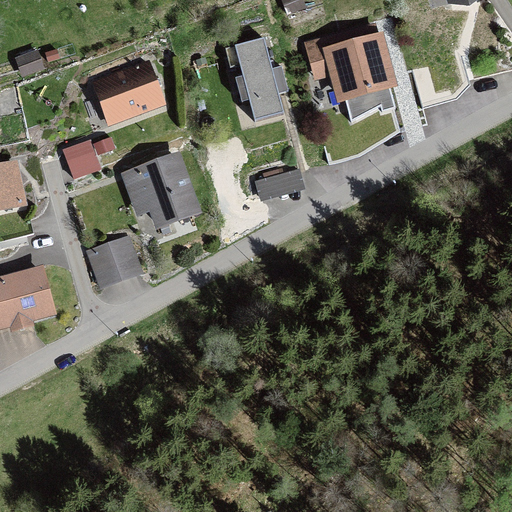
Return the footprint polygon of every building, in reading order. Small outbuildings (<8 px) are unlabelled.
[(342,99),(390,86),(378,40),(368,42),(365,30),(307,46),(311,61),(330,56),(342,99)] [(281,67),(272,69),(264,39),(225,49),(230,69),(240,66),(255,122),(284,115),(278,94),(288,92),(281,67)] [(37,52),(18,59),(24,75),(43,68),(37,52)] [(110,125),(163,106),(147,63),(95,82),(110,125)] [(454,92),(425,99),(429,116),(458,108),(454,92)] [(63,151),(74,179),(100,170),(89,142),(63,151)] [(177,159),(127,177),(135,202),(148,197),(158,225),(196,211),(177,159)] [(0,208),(22,204),(14,165),(0,168),(0,208)] [(1,226),(5,241),(34,234),(30,219),(1,226)] [(132,238),(87,255),(102,295),(147,277),(132,238)] [(27,320),(52,314),(40,270),(0,281),(0,327),(13,324),(18,328),(26,326),(27,320)]
